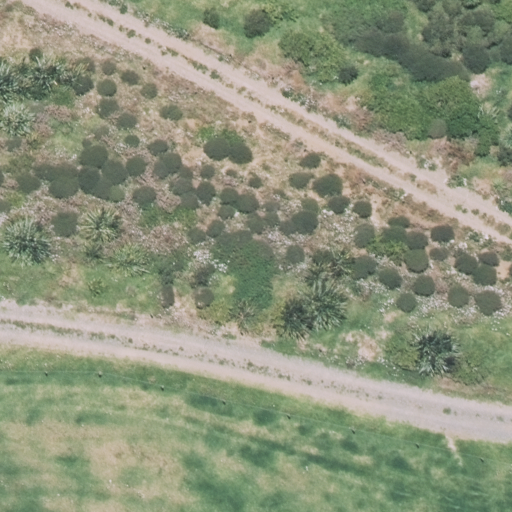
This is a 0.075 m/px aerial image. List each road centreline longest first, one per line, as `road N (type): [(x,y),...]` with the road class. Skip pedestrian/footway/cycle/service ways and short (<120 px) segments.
road 1 (track): [(0,328),(177,349),(413,406),(511,420)]
road 2 (track): [(511,228),(65,0)]
